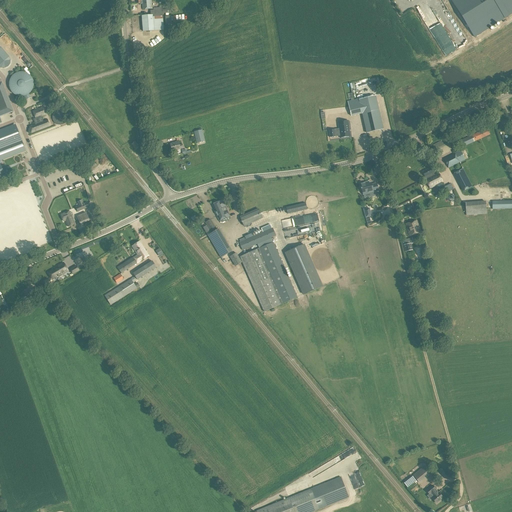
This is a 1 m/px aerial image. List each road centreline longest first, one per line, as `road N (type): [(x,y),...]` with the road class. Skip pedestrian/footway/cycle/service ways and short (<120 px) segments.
road 1 (track): [(446,511),(461,490),(394,222)]
road 2 (unclassified): [(171,198),(375,156)]
road 3 (unclassified): [(171,198),(146,157),(125,0)]
road 4 (unclassified): [(0,276),(171,198)]
road 5 (unclassified): [(375,156),(511,94)]
